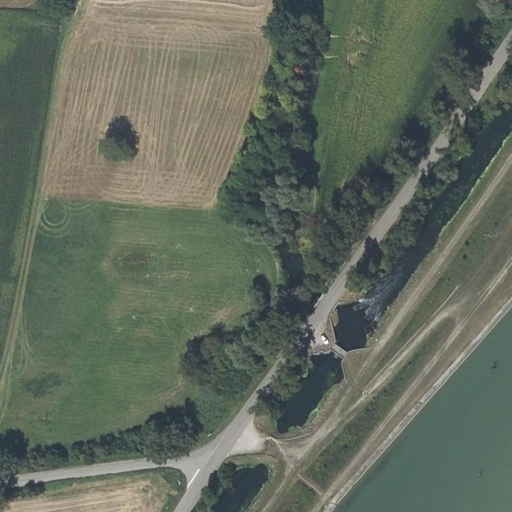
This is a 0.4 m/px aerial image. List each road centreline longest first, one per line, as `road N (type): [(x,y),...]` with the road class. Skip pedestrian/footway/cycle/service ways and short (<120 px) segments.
road 1 (tertiary): [(511,42),(210,469)]
road 2 (track): [(511,162),(264,511)]
road 3 (track): [(315,511),(511,264)]
road 4 (tertiary): [(0,485),(174,460),(210,469)]
